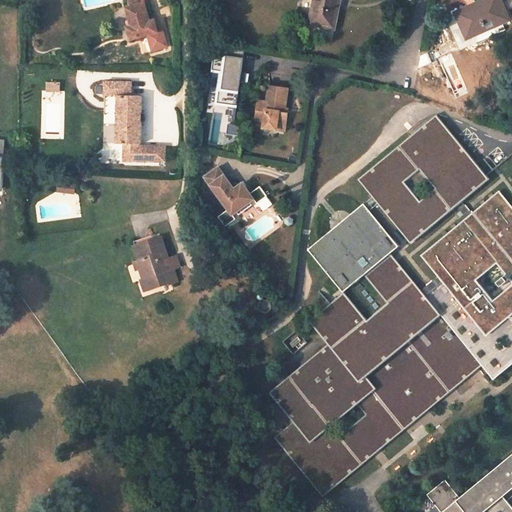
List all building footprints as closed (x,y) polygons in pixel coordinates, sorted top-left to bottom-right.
[(148,0),(132,0),(134,6),(128,8),(133,26),(128,27),(132,39),(158,32),(155,20),(150,21),(145,4),(149,2),(148,0)] [(342,0),(314,0),(310,23),(336,29),(342,0)] [(466,36),(487,27),(486,23),(492,21),(494,24),(495,27),(511,20),(502,0),(482,0),(476,3),(478,8),(457,17),(466,36)] [(476,3),(455,12),(457,17),(478,8),(476,3)] [(215,54),(212,72),(220,73),(215,105),(237,108),(241,83),(249,84),(250,73),(247,73),(247,74),(242,74),(246,51),(228,48),(227,55),(215,54)] [(159,161),(159,145),(141,145),(141,143),(143,143),(144,95),(133,95),(134,81),(106,80),(105,142),(111,143),(110,160),(159,161)] [(287,121),(289,113),(285,112),(286,107),(289,88),(270,85),(268,101),(260,100),(259,111),(267,111),(266,120),(265,127),(277,129),(278,120),(287,121)] [(259,111),(258,119),(266,120),(267,111),(259,111)] [(277,129),(286,130),(287,121),(278,120),(277,129)] [(325,490),(484,360),(494,373),(511,358),(511,154),(484,178),(437,121),(365,181),(377,194),(312,247),(348,291),(314,318),(336,344),(276,393),(297,418),(278,435),(325,490)] [(240,125),(228,123),(227,134),(239,135),(240,125)] [(167,161),(167,145),(159,145),(159,161),(167,161)] [(211,161),(211,153),(197,153),(196,160),(211,161)] [(235,213),(256,199),(259,203),(269,195),(262,186),(253,192),(245,182),(236,188),(220,166),(206,177),(229,209),(220,215),(226,225),(237,217),(235,213)] [(75,192),(76,184),(60,182),(59,190),(75,192)] [(142,268),(145,278),(142,279),(146,290),(163,285),(161,281),(168,278),(170,283),(170,284),(179,281),(174,268),(173,263),(171,264),(169,257),(161,236),(135,244),(140,260),(136,261),(139,269),(142,268)] [(169,257),(171,264),(173,263),(174,268),(180,267),(176,255),(169,257)] [(263,291),(261,291),(260,292),(259,294),(258,296),(259,299),(261,301),(263,301),(261,302),(261,304),(261,305),(262,308),(263,309),(264,310),(267,311),(268,311),(272,309),(273,308),(274,304),(272,301),(270,299),(267,299),(268,297),(268,295),(267,293),(265,291),(263,291)] [(444,511),(511,511),(511,450),(460,493),(445,475),(427,490),(444,511)]
